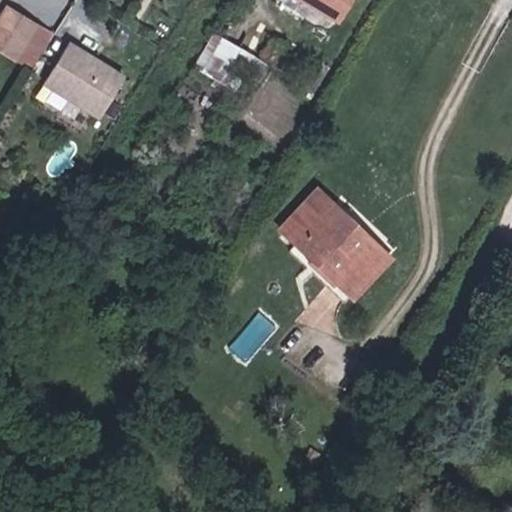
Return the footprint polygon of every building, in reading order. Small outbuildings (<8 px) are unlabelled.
[(347,0),(306,0),(336,18),(347,0)] [(34,19),(6,1),(0,11),(0,40),(15,50),(34,19)] [(54,32),(34,19),(15,50),(34,63),(54,32)] [(123,67),(72,36),(47,76),(99,108),(123,67)] [(264,61),(237,106),(250,115),(277,69),(264,61)] [(235,88),(194,66),(176,100),(215,123),(235,88)] [(296,247),(335,206),(317,190),(279,231),(296,247)] [(352,300),(390,260),(335,206),(296,247),(352,300)]
